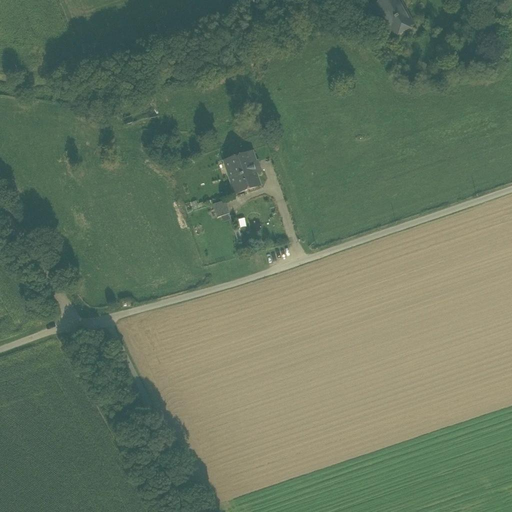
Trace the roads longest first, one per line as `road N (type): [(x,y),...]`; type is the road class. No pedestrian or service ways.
road 1 (unclassified): [(0,350),(252,278),(511,188)]
road 2 (track): [(108,320),(202,511)]
road 3 (track): [(0,209),(72,326)]
